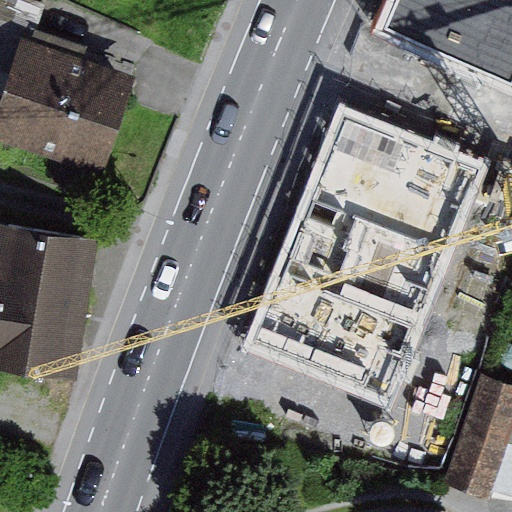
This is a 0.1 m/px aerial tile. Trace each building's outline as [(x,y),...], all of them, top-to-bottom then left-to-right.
[(0,0),(0,83),(25,92),(45,37),(58,0),(0,0)] [(511,0),(401,0),(390,25),(511,78),(511,0)] [(144,73),(45,37),(25,92),(14,121),(114,157),(144,73)] [(376,283),(333,266),(318,303),(254,278),(212,386),(428,471),(511,256),(511,149),(484,139),(480,150),(424,128),(407,172),(418,177),(376,283)] [(107,237),(0,220),(0,352),(87,366),(107,237)] [(511,437),(511,381),(492,375),(454,483),(492,496),(496,483),(511,437)] [(511,437),(496,483),(511,488),(511,437)]
